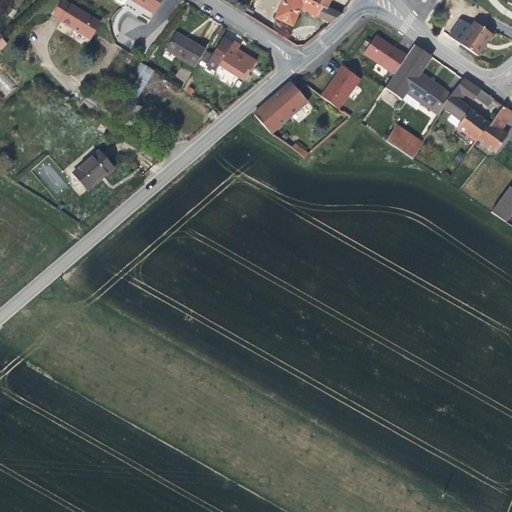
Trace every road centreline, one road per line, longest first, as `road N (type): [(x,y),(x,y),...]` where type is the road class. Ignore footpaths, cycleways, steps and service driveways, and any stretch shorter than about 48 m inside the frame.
road 1 (residential): [(300,61),(0,320)]
road 2 (residential): [(488,83),(370,0)]
